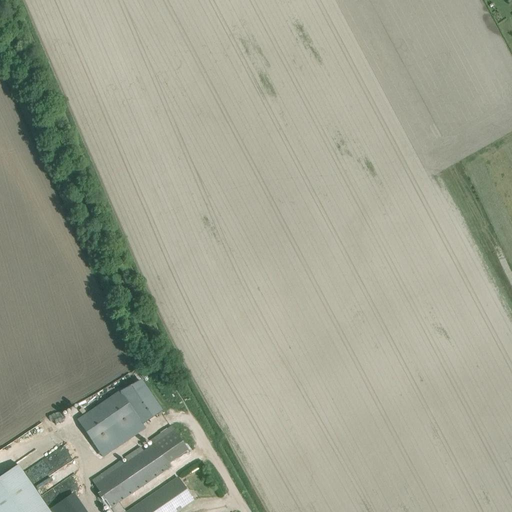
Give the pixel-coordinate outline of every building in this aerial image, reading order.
[(142,379),(121,392),(129,403),(143,424),(163,410),(142,379)] [(120,390),(77,419),(103,458),(146,429),(146,428),(143,424),(134,410),(129,403),(121,392),(120,390)] [(74,472),(68,461),(75,457),(67,444),(26,468),(36,484),(57,472),(61,479),(74,472)] [(170,467),(154,444),(95,484),(113,511),(177,511),(194,501),(178,477),(127,511),(126,511),(119,502),(170,467)] [(50,511),(18,465),(0,477),(0,511),(50,511)]
